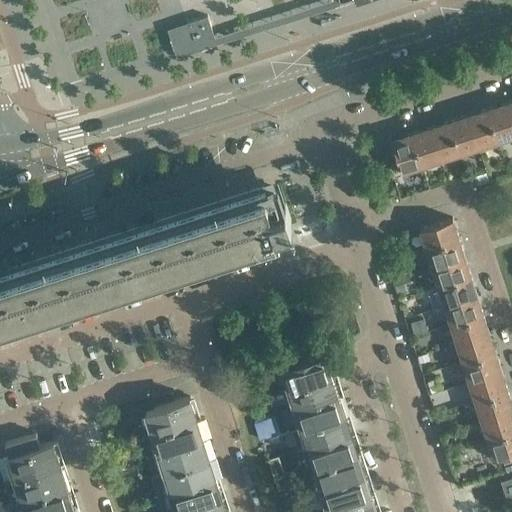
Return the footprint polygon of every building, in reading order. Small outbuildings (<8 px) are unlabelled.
[(331,0),(215,36),(208,15),(186,22),(168,28),(176,57),(354,0),(331,0)] [(511,134),(511,118),(506,101),(487,107),(498,139),(511,134)] [(498,139),(487,107),(468,113),(479,146),(498,139)] [(479,146),(468,113),(449,119),(460,152),(479,146)] [(460,152),(449,119),(430,125),(441,158),(460,152)] [(441,158),(430,125),(411,132),(422,164),(441,158)] [(422,164),(411,132),(391,138),(402,170),(422,164)] [(0,334),(268,249),(263,232),(279,227),(277,223),(291,218),(279,182),(0,271),(0,334)] [(459,237),(453,217),(420,227),(426,247),(459,237)] [(465,256),(459,237),(426,247),(433,266),(465,256)] [(471,275),(465,256),(433,266),(439,285),(471,275)] [(477,294),(471,275),(439,285),(445,304),(477,294)] [(483,313),(477,294),(445,304),(451,323),(483,313)] [(489,332),(483,313),(451,323),(457,342),(489,332)] [(496,351),(489,332),(457,342),(463,361),(496,351)] [(502,370),(496,351),(463,361),(469,380),(502,370)] [(333,373),(326,353),(326,352),(282,366),(289,387),(333,373)] [(508,389),(502,370),(469,380),(475,399),(508,389)] [(339,392),(333,373),(289,387),(295,406),(339,392)] [(511,408),(511,402),(508,389),(475,399),(482,419),(511,408)] [(345,412),(339,392),(295,406),(302,426),(345,412)] [(196,416),(190,397),(190,396),(146,410),(153,430),(196,416)] [(511,429),(511,408),(482,419),(488,438),(511,429)] [(352,432),(345,412),(302,426),(308,446),(352,432)] [(203,436),(196,416),(153,430),(159,450),(203,436)] [(511,451),(511,429),(488,438),(494,457),(511,451)] [(358,452),(352,432),(308,446),(314,466),(358,452)] [(209,456),(203,436),(159,450),(165,470),(209,456)] [(61,462),(54,440),(53,440),(8,454),(8,456),(15,477),(61,462)] [(364,472),(358,452),(314,466),(321,486),(364,472)] [(15,477),(8,456),(0,458),(0,461),(6,480),(15,477)] [(215,476),(209,456),(165,470),(172,490),(215,476)] [(68,484),(61,462),(15,477),(22,498),(68,484)] [(371,491),(364,472),(321,486),(327,505),(371,491)] [(511,496),(511,475),(501,479),(507,498),(511,496)] [(222,496),(215,476),(172,490),(178,510),(222,496)] [(53,511),(74,505),(68,484),(22,498),(26,511),(53,511)] [(374,511),(377,511),(371,491),(327,505),(329,511),(374,511)] [(226,511),(222,496),(178,510),(178,511),(226,511)]
